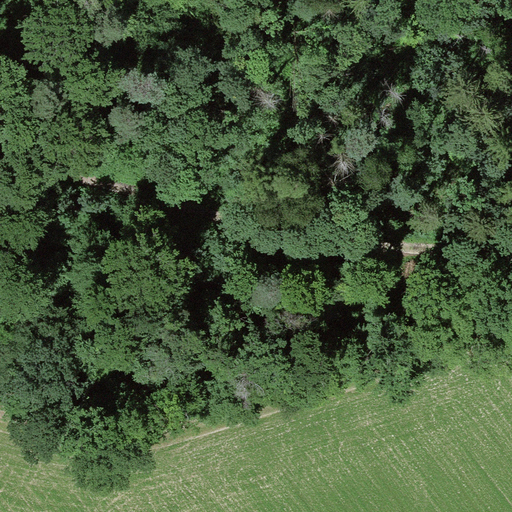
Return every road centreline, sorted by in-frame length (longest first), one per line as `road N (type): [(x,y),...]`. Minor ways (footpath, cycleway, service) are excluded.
road 1 (track): [(511,355),(127,467),(0,448)]
road 2 (track): [(511,251),(295,244),(185,218),(0,153)]
